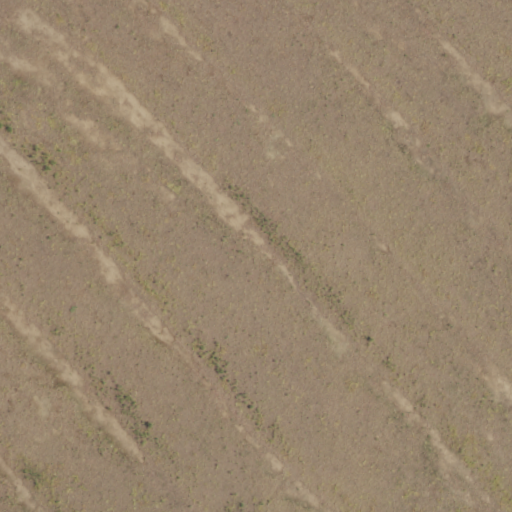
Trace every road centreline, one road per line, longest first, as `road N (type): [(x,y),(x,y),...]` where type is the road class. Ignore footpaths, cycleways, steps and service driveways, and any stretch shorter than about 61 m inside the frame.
road 1 (residential): [(62,0),(68,231),(152,416),(144,511)]
road 2 (residential): [(511,189),(328,363),(235,511)]
